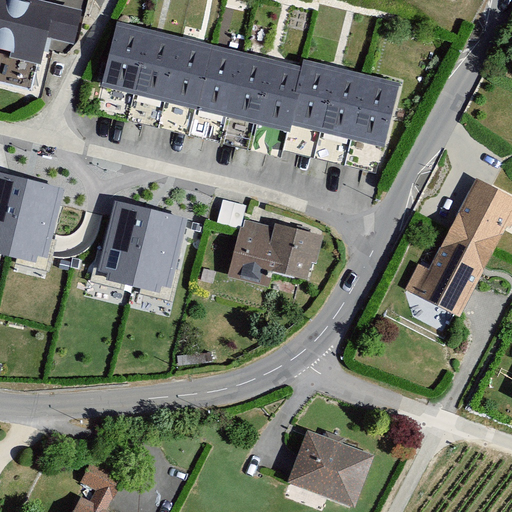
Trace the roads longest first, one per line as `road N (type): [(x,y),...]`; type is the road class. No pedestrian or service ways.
road 1 (tertiary): [(0,402),(167,400),(242,389),(296,365),(334,324),(387,238)]
road 2 (residential): [(387,238),(346,213),(39,137)]
road 3 (tertiary): [(387,238),(493,0)]
road 4 (residential): [(39,137),(112,0)]
